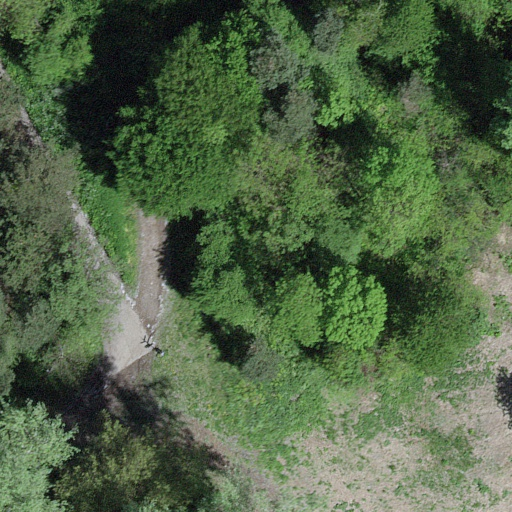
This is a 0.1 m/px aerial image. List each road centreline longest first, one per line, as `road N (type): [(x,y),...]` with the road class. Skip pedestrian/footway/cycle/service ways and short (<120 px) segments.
road 1 (unclassified): [(135,332),(110,305),(0,82)]
road 2 (track): [(0,454),(42,436),(110,373),(135,332)]
